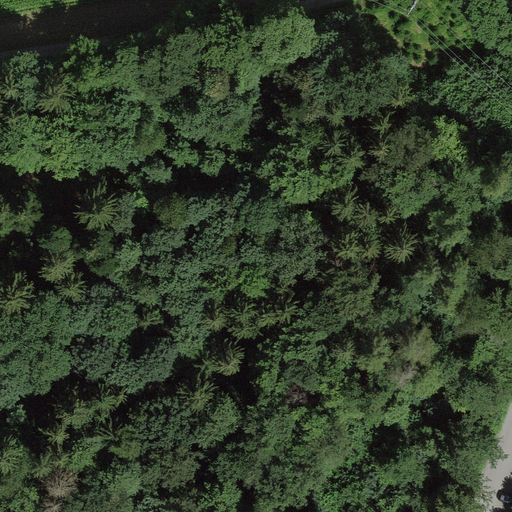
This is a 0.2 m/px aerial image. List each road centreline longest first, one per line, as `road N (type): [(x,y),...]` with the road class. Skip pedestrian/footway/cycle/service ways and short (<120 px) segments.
road 1 (track): [(0,56),(307,0)]
road 2 (unclassified): [(511,396),(473,511)]
